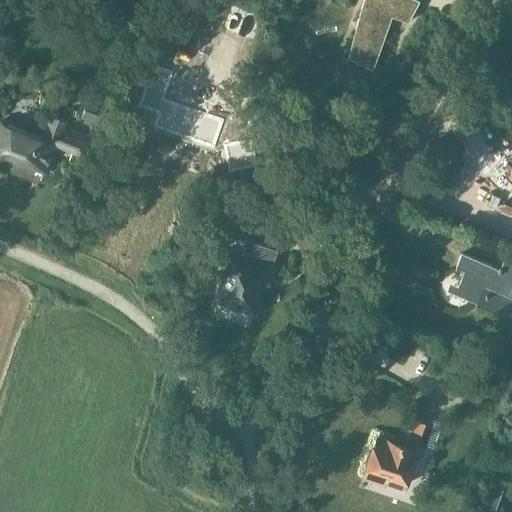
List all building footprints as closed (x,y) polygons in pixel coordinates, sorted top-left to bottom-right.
[(381,0),(379,5),(376,12),(366,7),(348,58),(353,60),(353,61),(373,71),(386,32),(392,17),(406,22),(408,23),(413,13),(419,1),(417,0),(381,0)] [(148,79),(132,118),(151,126),(152,124),(162,127),(160,132),(217,155),(217,165),(243,166),(244,139),(218,138),(218,140),(215,139),(220,125),(171,105),(169,110),(159,106),(167,87),(148,79)] [(82,119),(104,127),(111,108),(88,100),(82,119)] [(10,127),(0,122),(0,159),(5,157),(46,173),(57,145),(83,155),(88,141),(90,136),(66,127),(68,122),(51,114),(42,137),(10,126),(10,127)] [(300,232),(296,242),(310,247),(314,237),(300,232)] [(245,244),(241,255),(229,251),(228,255),(220,252),(210,282),(218,285),(212,300),(255,315),(275,253),(245,244)] [(461,254),(456,268),(464,271),(459,285),(469,289),(466,297),(477,302),(511,316),(511,258),(505,256),(500,269),(461,254)] [(417,418),(416,422),(407,447),(376,437),(363,476),(365,477),(364,479),(386,486),(387,483),(408,490),(408,486),(416,459),(420,461),(433,424),(417,418)] [(480,511),(482,511),(494,511),(504,485),(491,480),(480,511)]
